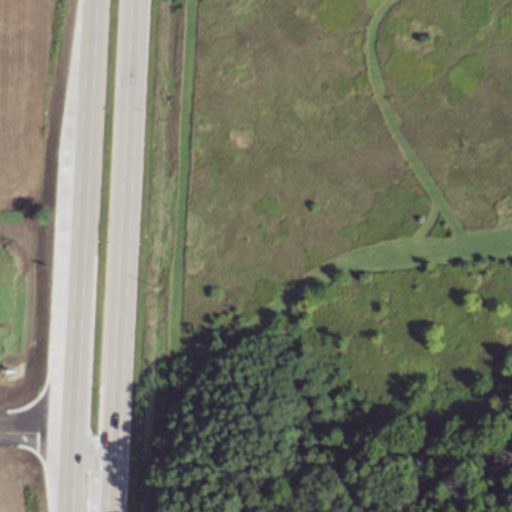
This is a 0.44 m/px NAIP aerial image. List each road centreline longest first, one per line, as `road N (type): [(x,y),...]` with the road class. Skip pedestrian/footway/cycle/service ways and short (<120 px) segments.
road 1 (primary): [(108,511),(140,0)]
road 2 (primary): [(89,0),(65,511)]
